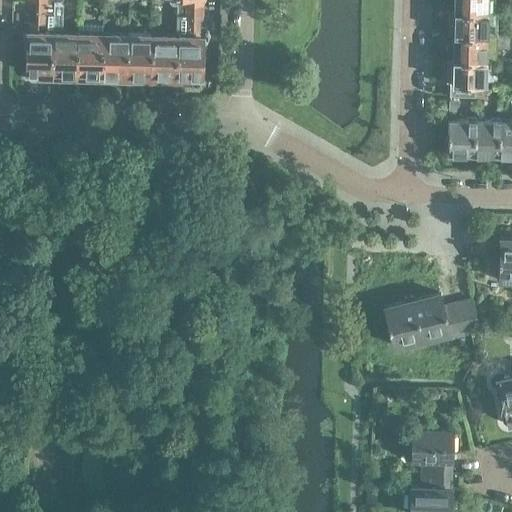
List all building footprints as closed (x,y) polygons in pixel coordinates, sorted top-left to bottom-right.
[(53,31),(54,29),(54,11),(55,0),(48,0),(29,0),(30,10),(28,10),(28,11),(30,11),(29,20),(28,20),(28,21),(31,21),(30,30),(27,30),(27,40),(24,40),(24,55),(26,55),(26,70),(28,70),(28,75),(29,76),(29,78),(30,79),(31,79),(33,80),(34,80),(36,79),(37,78),(38,77),(39,76),(39,75),(52,75),(53,31)] [(48,0),(55,0),(54,11),(61,11),(61,0),(48,0)] [(487,0),(453,0),(454,9),(487,9),(487,0)] [(203,15),(202,15),(202,5),(203,5),(203,4),(175,3),(175,28),(178,28),(177,32),(176,78),(189,79),(189,80),(190,81),(190,82),(191,83),(192,83),(193,84),(194,84),(195,84),(196,84),(197,83),(198,82),(199,82),(199,80),(200,79),(200,75),(202,75),(202,60),(205,60),(205,45),(203,45),(203,35),(200,35),(200,25),(203,25),(203,24),(201,24),(202,16),(203,16),(203,15)] [(487,34),(487,9),(454,9),(453,33),(487,34)] [(76,76),(78,30),(54,29),(53,31),(52,75),(76,76)] [(100,76),(102,30),(78,30),(76,76),(100,76)] [(125,77),(126,31),(102,30),(100,76),(125,77)] [(150,78),(151,32),(126,31),(125,77),(150,78)] [(177,32),(151,32),(150,78),(176,78),(177,32)] [(486,58),(487,34),(453,33),(452,57),(486,58)] [(485,83),(486,58),(452,57),(452,66),(447,66),(447,80),(452,80),(452,81),(450,81),(450,83),(450,92),(449,92),(449,94),(473,95),(474,82),(483,83),(485,83)] [(483,95),(483,83),(474,82),(473,95),(483,95)] [(511,82),(500,83),(500,90),(511,90),(511,82)] [(459,99),(450,99),(449,99),(449,112),(455,113),(459,99)] [(474,152),(475,118),(449,117),(448,132),(447,132),(447,137),(448,137),(448,151),(474,152)] [(498,153),(499,119),(475,118),(474,152),(498,153)] [(511,152),(511,118),(499,119),(498,153),(511,152)] [(511,278),(511,238),(500,238),(500,256),(498,256),(498,260),(500,260),(499,278),(511,278)] [(445,304),(443,304),(440,292),(413,298),(413,295),(404,297),(405,300),(385,305),(389,322),(387,323),(389,327),(390,327),(394,344),(451,330),(452,335),(479,329),(471,297),(470,298),(470,299),(459,301),(459,300),(456,301),(456,302),(445,305),(445,304)] [(96,307),(55,310),(57,336),(98,333),(96,307)] [(511,420),(511,379),(499,383),(503,400),(502,400),(503,405),(504,404),(508,421),(511,420)] [(451,461),(452,450),(452,428),(435,428),(435,427),(430,426),(430,428),(412,427),(412,457),(422,457),(421,471),(451,472),(451,471),(451,461)] [(449,511),(451,472),(421,471),(421,485),(411,485),(409,511),(449,511)]
